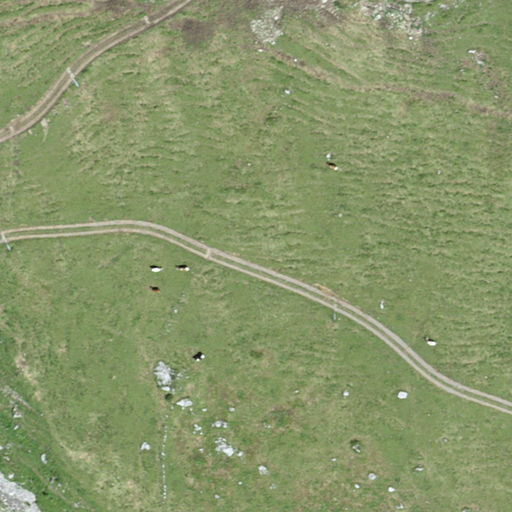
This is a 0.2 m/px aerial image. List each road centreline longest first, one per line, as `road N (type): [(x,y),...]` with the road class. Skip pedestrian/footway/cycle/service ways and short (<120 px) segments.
road 1 (track): [(511,405),(431,376),(368,315),(145,224),(0,236)]
road 2 (track): [(0,132),(36,115),(88,52),(181,0)]
